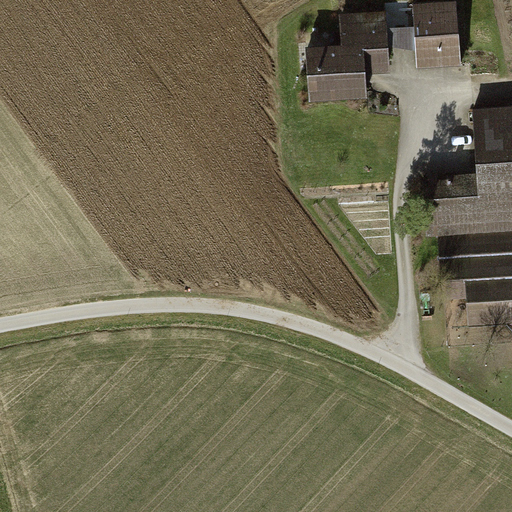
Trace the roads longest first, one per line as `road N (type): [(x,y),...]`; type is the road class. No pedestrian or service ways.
road 1 (unclassified): [(0,327),(146,301),(234,304),(328,329),(511,428)]
road 2 (unknown): [(400,366),(397,185),(410,106),(444,87),(511,84)]
